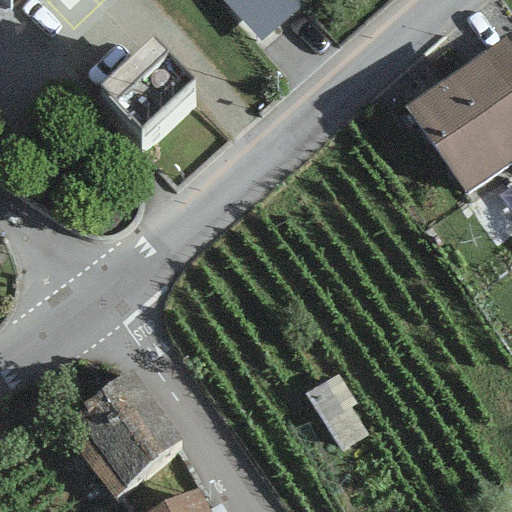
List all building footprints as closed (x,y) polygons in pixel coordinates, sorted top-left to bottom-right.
[(304,4),(300,0),(221,0),(262,43),(304,4)] [(511,46),(504,36),(482,52),(511,93),(511,46)] [(141,130),(193,79),(153,37),(100,89),(141,130)] [(511,93),(482,52),(404,107),(465,193),(511,159),(511,93)] [(115,497),(182,440),(132,371),(59,422),(115,497)] [(341,399),(312,414),(342,471),(371,455),(341,399)] [(211,511),(198,487),(150,511),(211,511)]
